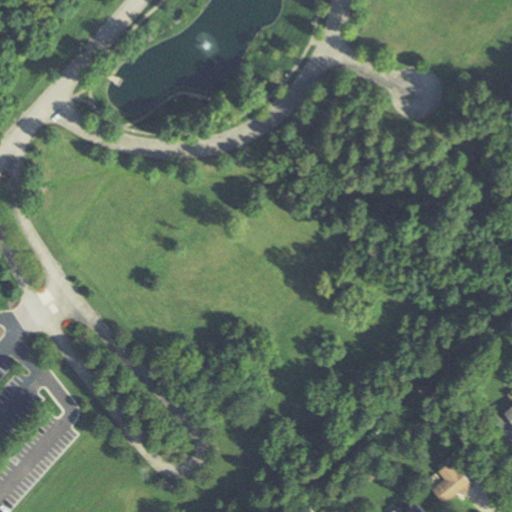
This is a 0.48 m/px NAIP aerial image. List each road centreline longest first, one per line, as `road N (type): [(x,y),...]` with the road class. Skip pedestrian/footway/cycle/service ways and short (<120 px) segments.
road 1 (residential): [(50,96),(128,142),(186,147),(224,139),(271,114),(306,81),(329,45),(340,0)]
road 2 (residential): [(130,395),(109,395),(146,453),(176,472),(193,466),(200,448),(194,428),(130,395)]
road 3 (residential): [(136,0),(12,140),(0,166)]
road 4 (residential): [(0,213),(45,311),(109,395)]
